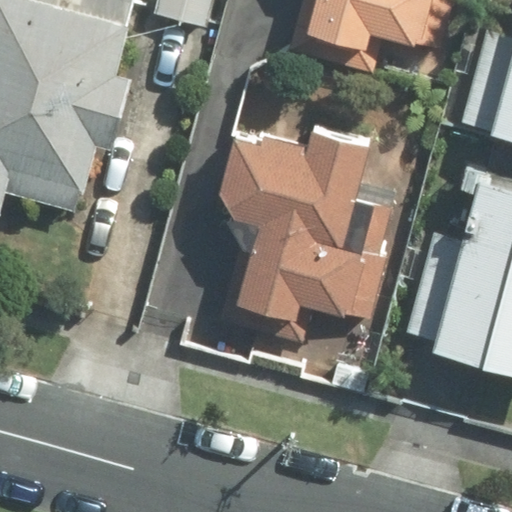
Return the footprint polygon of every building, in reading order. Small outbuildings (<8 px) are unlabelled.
[(124,0),(0,0),(0,202),(68,222),(88,151),(103,155),(126,72),(106,67),(122,8),(124,0)] [(124,0),(122,8),(206,31),(214,0),(124,0)] [(304,0),(291,46),(350,63),(358,33),(434,55),(450,0),(304,0)] [(475,27),(445,140),(471,147),(511,158),(511,0),(510,0),(501,34),(475,27)] [(296,148),(262,140),(257,141),(253,142),(248,143),(244,144),(240,146),(236,148),(232,150),(228,152),(225,155),(221,158),(218,162),(216,165),(213,169),(211,173),(209,177),(207,181),(206,185),(205,190),(204,194),(204,199),(204,203),(204,207),(205,212),(206,216),(207,221),(209,225),(211,229),(213,233),(216,237),(218,240),(221,243),(225,246),(228,249),(232,252),(236,254),(221,321),(284,335),(289,315),(367,333),(406,162),(369,154),(372,140),(302,124),(296,148)] [(446,240),(423,234),(396,334),(419,340),(414,361),(511,387),(511,158),(471,147),(446,240)]
